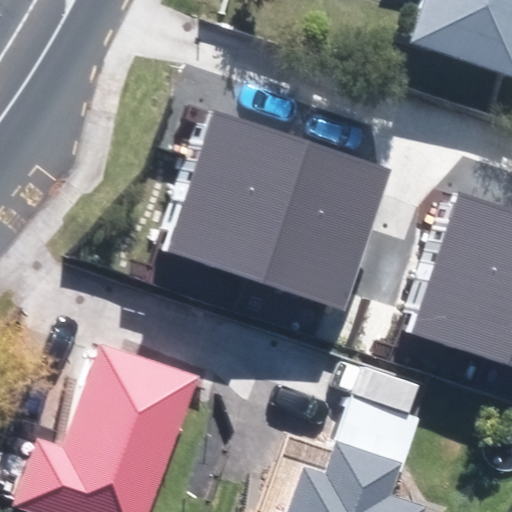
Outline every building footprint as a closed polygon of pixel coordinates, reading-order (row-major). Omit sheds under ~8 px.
[(511,0),(409,0),(398,34),(509,72),(511,62),(511,0)] [(310,142),(227,114),(180,257),(262,284),(310,142)] [(391,169),(310,142),(262,284),(343,311),(391,169)] [(511,355),(511,209),(464,194),(416,337),(508,368),(511,355)] [(27,429),(3,499),(41,511),(137,511),(186,367),(87,334),(52,437),(27,429)] [(376,491),(389,452),(324,431),(314,464),(290,456),(271,511),(259,511),(254,510),(253,511),(412,511),(415,503),(376,491)]
